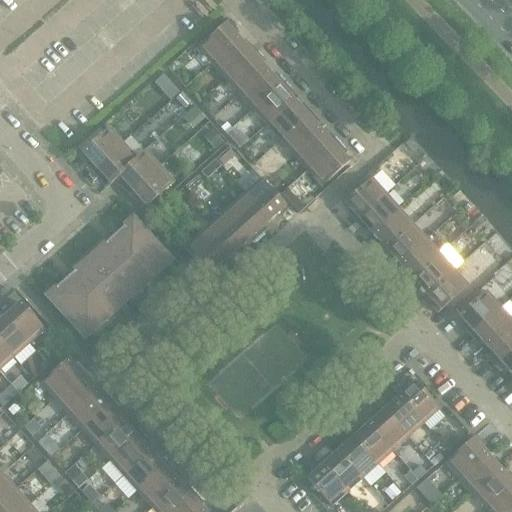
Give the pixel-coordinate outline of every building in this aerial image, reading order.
[(198,50),(212,66),(240,41),(231,32),(235,29),(229,22),(198,50)] [(240,41),(212,66),(226,81),(257,53),(251,47),(248,50),(240,41)] [(257,53),(226,81),(239,96),(267,71),(258,62),(262,59),(257,53)] [(267,71),(239,96),(253,111),(284,83),(279,77),(275,81),(267,71)] [(156,80),(154,81),(162,90),(171,82),(163,73),(156,80)] [(284,83),(253,111),(266,127),(294,102),(286,93),(289,89),(284,83)] [(182,93),(175,99),(184,110),(191,104),(182,93)] [(210,96),(202,104),(209,112),(215,107),(214,100),(210,96)] [(294,102),(266,127),(280,142),(311,114),(306,108),(302,111),(294,102)] [(311,114),(280,142),(294,157),(321,132),(313,123),(316,120),(311,114)] [(227,123),(221,128),(227,135),(232,130),(227,123)] [(87,167),(93,173),(124,145),(109,129),(82,154),(91,164),(87,167)] [(212,131),(204,138),(216,151),(224,143),(212,131)] [(321,132),(294,157),(307,172),(338,144),(333,138),(329,141),(321,132)] [(242,134),(233,142),(236,145),(240,150),(249,142),(242,134)] [(338,144),(307,172),(321,188),(349,163),(340,153),(344,150),(338,144)] [(124,145),(93,173),(98,179),(101,176),(110,186),(119,178),(118,177),(137,160),(136,159),(124,145)] [(118,177),(119,178),(127,186),(123,189),(129,195),(160,167),(145,151),(136,159),(137,160),(118,177)] [(160,167),(129,195),(134,201),(137,198),(146,208),(174,183),(160,167)] [(372,179),(344,204),(353,214),(350,217),(355,223),(386,195),(395,187),(381,171),(372,179)] [(261,180),(245,194),(270,222),(279,213),(282,217),(289,211),(261,180)] [(245,194),(230,208),(258,239),(264,234),(260,230),(270,222),(245,194)] [(386,195),(355,223),(360,229),(364,226),(372,235),(400,210),(386,195)] [(230,208),(215,222),(239,249),(249,241),(252,244),(258,239),(230,208)] [(400,210),(372,235),(380,244),(377,247),(382,253),(413,226),(400,210)] [(215,222),(199,235),(227,266),(233,261),(230,257),(239,249),(215,222)] [(61,294),(52,303),(79,333),(89,325),(94,330),(106,319),(105,318),(101,314),(143,275),(148,280),(148,281),(161,270),(156,265),(165,256),(138,226),(128,234),(124,230),(124,229),(124,228),(107,243),(104,240),(70,271),(72,274),(56,289),(57,290),(61,294)] [(413,226),(382,253),(388,259),(391,256),(399,265),(427,241),(413,226)] [(427,241),(399,265),(408,275),(404,278),(409,284),(449,248),(436,233),(427,241)] [(227,266),(199,235),(183,249),(208,277),(218,268),(221,272),(227,266)] [(449,248),(409,284),(415,290),(418,287),(427,296),(454,271),(463,263),(449,248)] [(454,271),(427,296),(435,305),(431,308),(437,315),(468,287),(454,271)] [(464,330),(470,336),(501,308),(486,292),(474,303),(462,314),(459,317),(468,327),(464,330)] [(469,298),(457,308),(462,314),(474,303),(469,298)] [(7,309),(1,314),(29,345),(45,331),(20,304),(10,313),(7,309)] [(511,320),(501,308),(470,336),(475,342),(478,339),(487,348),(511,325),(511,320)] [(152,312),(136,326),(150,342),(166,327),(152,312)] [(0,343),(14,359),(29,345),(1,314),(0,315),(0,343)] [(511,325),(487,348),(495,357),(491,360),(497,366),(511,352),(511,325)] [(0,371),(14,359),(0,343),(0,371)] [(511,352),(497,366),(502,372),(506,369),(511,376),(511,352)] [(41,385),(55,401),(86,373),(81,367),(77,370),(68,360),(41,385)] [(86,373),(55,401),(68,416),(96,392),(88,382),(91,379),(86,373)] [(408,389),(399,397),(423,425),(430,432),(445,419),(439,411),(411,380),(405,385),(408,389)] [(10,386),(3,392),(11,401),(18,395),(10,386)] [(96,392),(68,416),(82,431),(113,404),(108,398),(104,401),(96,392)] [(386,402),(380,407),(408,439),(423,425),(399,397),(390,406),(386,402)] [(113,404),(82,431),(96,447),(123,422),(115,413),(119,410),(113,404)] [(378,416),(368,425),(393,452),(408,439),(380,407),(374,413),(378,416)] [(4,414),(0,417),(0,429),(10,441),(20,432),(4,414)] [(123,422),(96,447),(110,462),(141,434),(135,428),(132,432),(123,422)] [(356,429),(350,435),(378,466),(393,452),(368,425),(359,433),(356,429)] [(141,434),(110,462),(123,478),(151,453),(143,444),(146,440),(141,434)] [(347,444),(338,452),(363,480),(378,466),(350,435),(344,440),(347,444)] [(452,436),(441,445),(448,453),(458,444),(452,436)] [(445,464),(460,480),(487,456),(479,446),(482,443),(476,436),(445,464)] [(34,449),(27,455),(34,463),(41,457),(34,449)] [(325,457),(320,462),(347,493),(363,480),(338,452),(329,460),(325,457)] [(151,453),(123,478),(137,493),(168,465),(163,459),(159,462),(151,453)] [(487,456),(460,480),(473,495),(504,468),(499,462),(495,465),(487,456)] [(347,493),(320,462),(314,467),(317,471),(307,480),(332,507),(347,493)] [(168,465),(137,493),(151,508),(178,483),(170,474),(173,471),(168,465)] [(421,467),(413,474),(419,481),(427,474),(421,467)] [(75,468),(66,476),(79,490),(88,482),(75,468)] [(504,468),(473,495),(487,511),(511,488),(511,483),(506,477),(510,474),(504,468)] [(411,473),(405,478),(413,486),(419,481),(413,474),(411,473)] [(3,475),(0,477),(0,504),(16,490),(3,475)] [(178,483),(151,508),(154,511),(176,511),(195,495),(190,489),(186,492),(178,483)] [(393,485),(385,493),(392,501),(401,494),(393,485)] [(89,486),(81,493),(92,505),(100,499),(89,486)] [(511,511),(511,488),(487,511),(511,511)] [(16,490),(0,504),(0,511),(23,511),(30,506),(16,490)] [(195,495),(176,511),(203,511),(197,504),(201,501),(195,495)] [(78,497),(71,504),(77,511),(81,511),(87,507),(78,497)]
